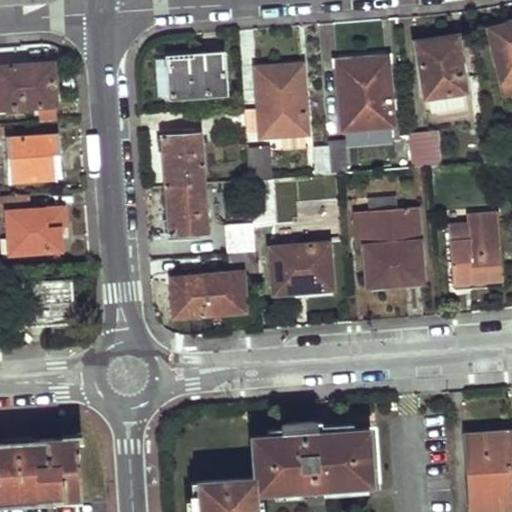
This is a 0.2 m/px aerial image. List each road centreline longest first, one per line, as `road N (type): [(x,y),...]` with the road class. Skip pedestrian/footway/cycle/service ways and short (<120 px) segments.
road 1 (residential): [(511,347),(127,375)]
road 2 (residential): [(102,12),(127,375)]
road 3 (residential): [(258,0),(102,12)]
road 4 (residential): [(127,375),(134,511)]
road 5 (residential): [(127,375),(0,383)]
